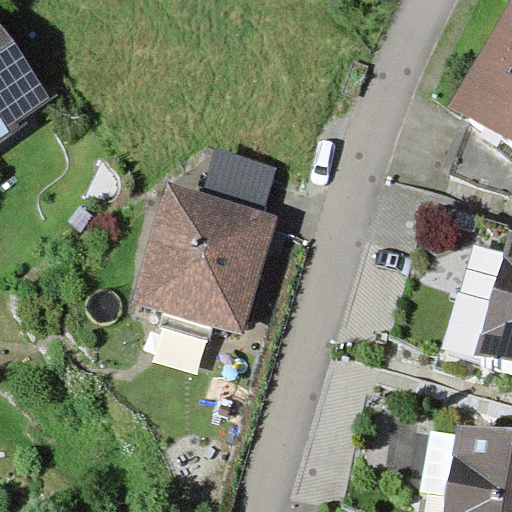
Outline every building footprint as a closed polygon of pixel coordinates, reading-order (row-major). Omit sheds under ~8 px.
[(511,16),(510,15),(442,140),(511,177),(511,16)] [(0,57),(0,123),(14,114),(1,95),(18,83),(0,57)] [(276,215),(167,185),(135,303),(244,333),(276,215)] [(511,363),(511,234),(510,234),(476,353),(511,363)] [(511,511),(511,466),(472,459),(470,473),(463,511),(462,511),(511,511)]
